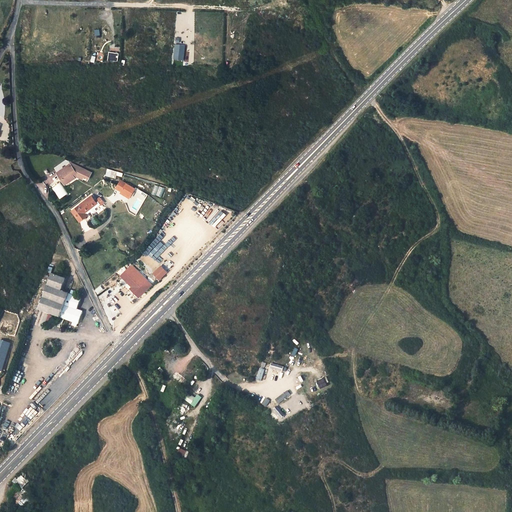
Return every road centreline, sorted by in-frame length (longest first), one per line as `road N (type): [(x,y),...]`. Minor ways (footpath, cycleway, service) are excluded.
road 1 (primary): [(123,349),(464,0)]
road 2 (track): [(297,170),(310,202),(382,259),(389,275),(360,329),(351,368),(381,459),(370,475),(340,461),(323,463),(335,511)]
road 3 (track): [(306,0),(333,55),(394,129),(439,220),(442,304),(479,352),(463,394)]
road 4 (unclassified): [(123,349),(21,163),(11,28)]
road 5 (primary): [(0,476),(123,349)]
road 6 (track): [(177,511),(143,387),(123,349)]
